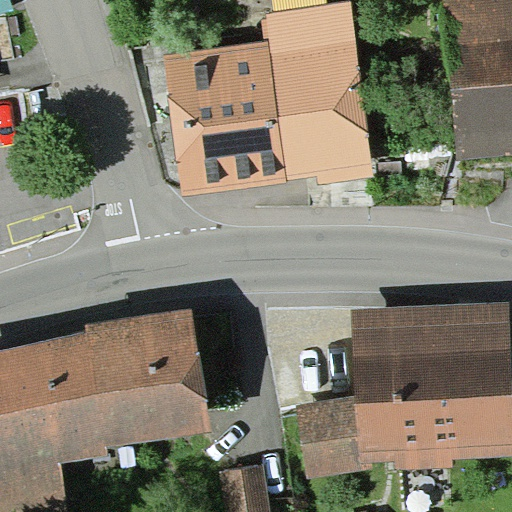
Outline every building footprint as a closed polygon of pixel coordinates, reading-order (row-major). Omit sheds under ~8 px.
[(452,145),(511,139),(511,0),(443,0),(445,10),(441,10),(452,145)] [(185,178),(365,154),(346,13),(260,25),(264,51),(169,63),(185,178)] [(53,436),(200,415),(184,315),(84,328),(86,337),(0,354),(0,501),(59,489),(53,436)] [(355,404),(357,450),(362,450),(511,441),(511,393),(510,393),(506,323),(350,333),(355,404)] [(357,450),(355,404),(296,413),(305,471),(363,462),(362,450),(357,450)] [(226,511),(260,511),(254,467),(220,472),(226,511)]
